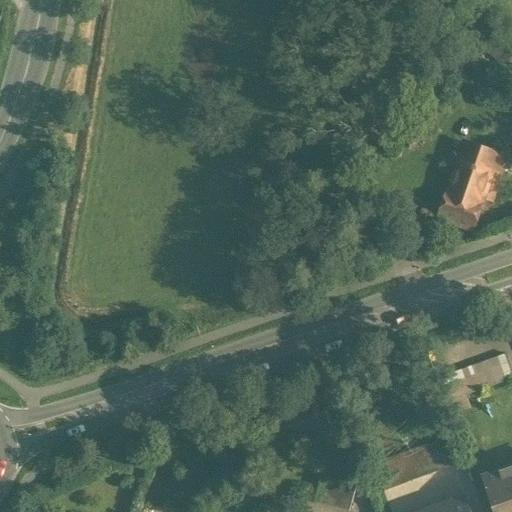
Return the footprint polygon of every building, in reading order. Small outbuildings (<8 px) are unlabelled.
[(464,141),(437,218),(475,232),(503,154),(464,141)] [(511,361),(509,354),(438,380),(446,403),(511,379),(511,361)] [(304,406),(303,410),(292,407),(288,423),(319,431),(323,416),(312,413),(313,409),(304,406)] [(261,421),(241,423),(242,435),(262,434),(261,421)] [(445,439),(374,465),(384,492),(455,466),(445,439)] [(222,444),(210,448),(212,456),(225,451),(222,444)] [(146,464),(136,468),(140,478),(149,475),(146,464)] [(511,511),(511,467),(485,477),(497,511),(511,511)] [(357,486),(322,477),(315,502),(350,511),(357,486)] [(471,511),(467,499),(432,511),(471,511)]
